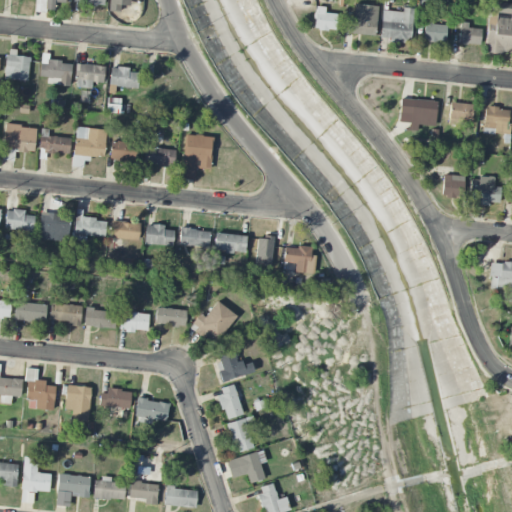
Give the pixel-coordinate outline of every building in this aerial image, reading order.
[(65,0),(45,0),(44,10),(54,11),(55,2),(65,3),(65,0)] [(344,34),(376,35),(377,6),(354,5),(354,17),(344,17),(344,34)] [(325,8),(317,7),(313,28),(334,32),(336,15),(324,13),(325,8)] [(382,11),(380,41),(411,42),(412,9),(403,8),(403,12),(382,11)] [(511,45),(511,10),(497,8),(496,18),(489,17),(484,53),(504,56),(506,45),(511,45)] [(446,26),(432,25),(433,19),(425,18),(423,41),(444,43),(446,26)] [(468,23),(459,23),(458,44),(480,45),(480,29),(467,29),(468,23)] [(15,57),(15,50),(5,50),(4,80),(27,81),(28,57),(15,57)] [(46,84),(69,87),(71,63),(47,61),(48,54),(41,54),(38,77),(46,78),(46,84)] [(74,88),(91,89),(91,83),(103,83),(103,66),(75,65),(74,88)] [(129,69),(110,67),(108,86),(137,88),(138,73),(129,72),(129,69)] [(435,126),(436,101),(400,99),(399,124),(435,126)] [(473,106),(450,102),(448,117),(471,120),(473,106)] [(508,109),(484,108),(483,133),(507,135),(508,109)] [(34,152),(35,127),(4,126),(3,151),(34,152)] [(73,154),(102,159),(106,131),(76,127),(73,154)] [(46,137),(47,129),(40,129),(38,152),(68,154),(69,138),(46,137)] [(181,179),(194,180),(194,169),(210,169),(211,136),(183,135),(181,179)] [(109,161),(134,163),(135,143),(110,141),(109,161)] [(175,151),(145,146),(142,163),(172,168),(175,151)] [(463,176),(442,175),(441,198),(462,198),(463,176)] [(469,178),(469,193),(476,193),(476,204),(499,205),(499,187),(494,187),(494,178),(469,178)] [(32,232),(34,216),(24,215),(24,211),(6,209),(4,229),(32,232)] [(81,218),(82,210),(76,210),(74,237),(83,238),(84,236),(104,238),(106,221),(81,218)] [(38,240),(68,241),(68,215),(39,214),(38,240)] [(138,240),(139,223),(110,222),(109,239),(138,240)] [(145,225),(144,245),(172,246),(173,231),(163,230),(163,225),(145,225)] [(178,246),(208,247),(209,230),(179,229),(178,246)] [(244,254),(246,236),(215,233),(213,251),(244,254)] [(255,266),(271,267),(272,239),(256,238),(255,266)] [(294,273),(313,274),(315,256),(310,255),(310,249),(284,246),(282,263),(295,264),(294,273)] [(511,264),(490,263),(488,290),(507,291),(507,298),(511,297),(511,264)] [(0,317),(9,318),(10,301),(0,300),(0,317)] [(235,315),(215,302),(205,318),(198,314),(190,327),(217,344),(235,315)] [(14,321),(44,322),(45,304),(15,303),(14,321)] [(48,321),(79,325),(81,307),(51,303),(48,321)] [(184,328),(186,311),(155,307),(153,324),(184,328)] [(116,313),(85,309),(82,326),(113,330),(116,313)] [(147,313),(120,313),(119,331),(147,331),(147,313)] [(254,374),(250,361),(238,364),(234,350),(217,354),(219,363),(216,364),(220,382),(254,374)] [(54,387),(44,386),(45,381),(36,380),(37,370),(27,369),(24,409),(52,411),(54,387)] [(0,403),(10,404),(11,397),(20,397),(21,379),(0,377),(0,403)] [(221,395),(219,395),(223,419),(240,416),(234,385),(219,388),(221,395)] [(64,409),(72,410),(71,421),(88,422),(89,387),(65,386),(64,409)] [(130,392),(100,390),(99,407),(129,409),(130,392)] [(134,417),(165,422),(168,404),(137,399),(134,417)] [(227,423),(233,453),(251,449),(247,427),(254,426),(252,417),(227,423)] [(264,479),(259,464),(265,462),(261,451),(225,462),(231,479),(246,474),(249,484),(264,479)] [(48,492),(49,474),(34,474),(35,458),(23,457),(20,502),(32,503),(33,491),(48,492)] [(16,464),(0,463),(0,479),(4,480),(4,487),(16,487),(16,464)] [(88,497),(88,476),(57,475),(56,503),(66,503),(66,497),(88,497)] [(93,478),(92,499),(123,501),(124,483),(110,483),(110,479),(93,478)] [(157,483),(129,482),(129,498),(145,499),(144,504),(156,505),(157,483)] [(285,497),(277,500),(271,484),(256,488),(263,511),(284,511),(289,511),(285,497)] [(195,489),(164,489),(164,507),(195,507),(195,489)]
